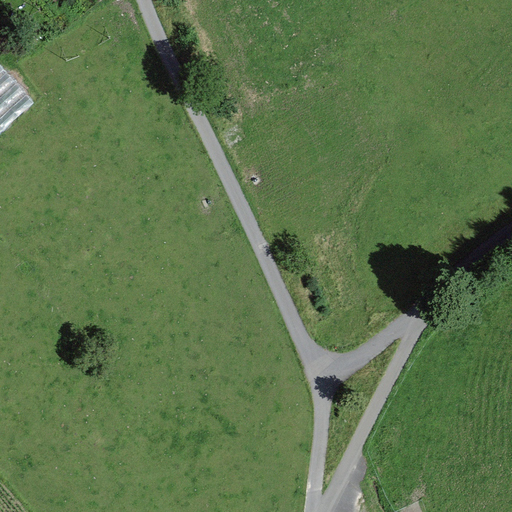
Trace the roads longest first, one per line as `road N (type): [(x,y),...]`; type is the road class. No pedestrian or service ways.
road 1 (unclassified): [(316,364),(167,64),(144,0)]
road 2 (unclassified): [(420,313),(319,511)]
road 3 (unclassified): [(314,511),(316,364)]
road 4 (unclassified): [(511,234),(420,313)]
